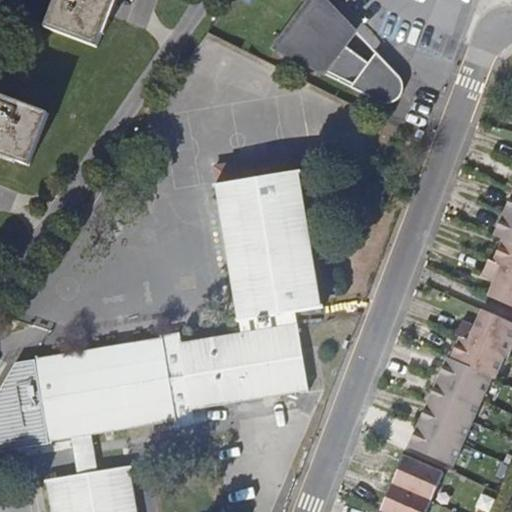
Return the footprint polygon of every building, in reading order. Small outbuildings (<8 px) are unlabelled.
[(99,48),(111,15),(115,4),(116,0),(56,0),(46,28),(99,48)] [(353,32),(320,0),(310,0),(274,52),(322,76),(324,73),(352,87),(350,90),(380,104),(386,105),(387,105),(391,105),(393,103),(396,102),(400,98),(401,96),(402,92),(402,87),(401,82),(399,78),(374,54),(367,65),(360,60),(342,47),(353,32)] [(374,54),(368,48),(360,60),(367,65),(374,54)] [(0,154),(30,166),(50,114),(0,95),(0,154)] [(317,159),(365,157),(364,131),(316,133),(317,159)] [(291,314),(322,308),(298,172),(295,173),(292,154),(262,160),(262,165),(250,167),(249,162),(218,167),(222,186),(218,186),(243,334),(182,344),(181,334),(162,338),(163,341),(19,366),(0,394),(0,450),(75,437),(82,475),(49,480),(54,511),(136,511),(129,467),(94,473),(88,434),(173,420),(175,430),(196,427),(193,408),(305,389),(295,325),(293,325),(291,314)] [(511,190),(503,212),(511,216),(511,190)] [(492,235),(501,239),(511,243),(511,216),(503,212),(492,235)] [(511,243),(501,239),(491,262),(511,270),(511,243)] [(485,295),(511,306),(511,270),(491,262),(487,260),(481,274),(492,279),(485,295)] [(511,341),(511,322),(479,308),(473,322),(461,318),(455,332),(460,334),(506,355),(511,341)] [(496,378),(506,355),(460,334),(450,358),(492,376),(496,378)] [(0,364),(9,349),(0,344),(0,364)] [(447,357),(437,379),(482,399),(492,376),(450,358),(447,357)] [(472,422),(482,399),(437,379),(427,403),(472,422)] [(463,445),(472,422),(427,403),(418,425),(463,445)] [(453,468),(463,445),(418,425),(407,449),(453,468)] [(392,486),(431,503),(443,476),(403,458),(392,486)] [(392,486),(380,511),(427,511),(431,503),(392,486)]
